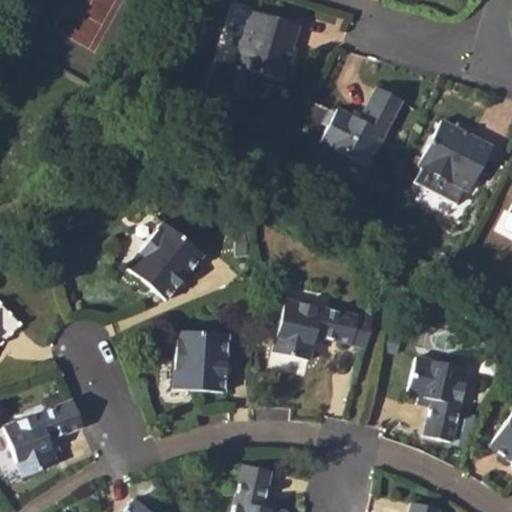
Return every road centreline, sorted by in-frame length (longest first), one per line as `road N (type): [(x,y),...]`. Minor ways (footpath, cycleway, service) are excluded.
road 1 (residential): [(126,457),(235,433),(346,442)]
road 2 (residential): [(498,47),(329,0)]
road 3 (residential): [(346,442),(407,462),(493,511)]
